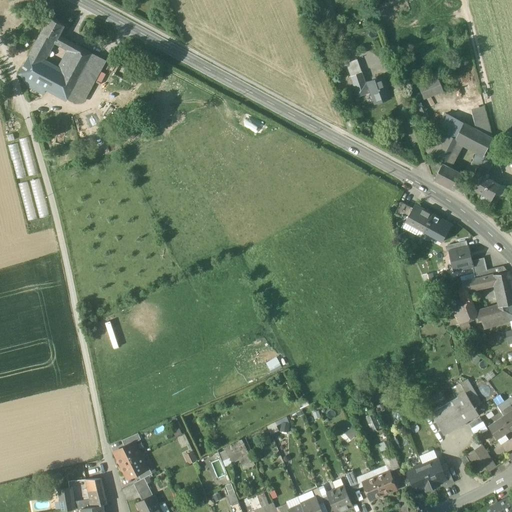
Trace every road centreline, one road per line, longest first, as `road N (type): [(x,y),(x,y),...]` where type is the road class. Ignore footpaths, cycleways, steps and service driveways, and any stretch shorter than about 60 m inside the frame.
road 1 (secondary): [(511,256),(456,204),(74,0)]
road 2 (unclassified): [(0,42),(51,201),(114,489)]
